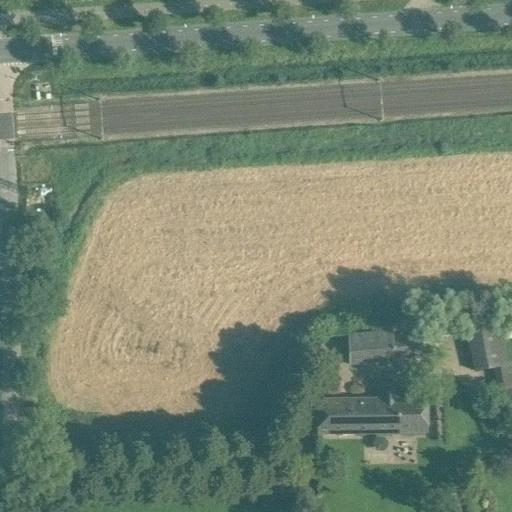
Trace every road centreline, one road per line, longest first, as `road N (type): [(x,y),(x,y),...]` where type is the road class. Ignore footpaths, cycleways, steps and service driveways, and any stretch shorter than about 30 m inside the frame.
road 1 (secondary): [(0,51),(511,15)]
road 2 (unclassified): [(0,511),(12,408),(0,51)]
